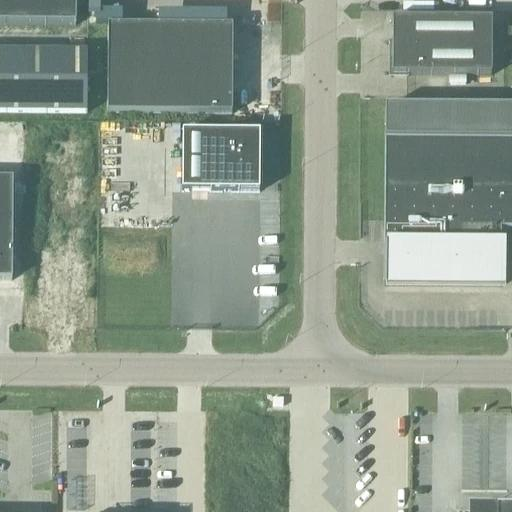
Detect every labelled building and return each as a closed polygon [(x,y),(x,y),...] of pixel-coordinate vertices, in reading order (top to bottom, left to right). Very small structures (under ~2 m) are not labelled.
[(75,0),(0,0),(0,25),(6,26),(6,37),(22,37),(22,26),(75,26),(75,0)] [(391,76),(490,77),(491,21),(391,20),(391,76)] [(106,114),(231,115),(232,27),(107,26),(106,114)] [(0,52),(0,113),(86,114),(86,53),(22,53),(22,37),(6,37),(6,53),(0,52)] [(511,230),(511,109),(384,108),(383,287),(499,288),(500,230),(511,230)] [(34,132),(33,310),(72,310),(73,189),(88,190),(88,132),(34,132)] [(181,193),(259,194),(259,133),(181,133),(181,193)] [(0,281),(11,282),(12,181),(0,180),(0,281)] [(170,228),(121,228),(121,294),(170,294),(170,228)] [(282,399),(271,399),(271,407),(282,407),(282,399)]
